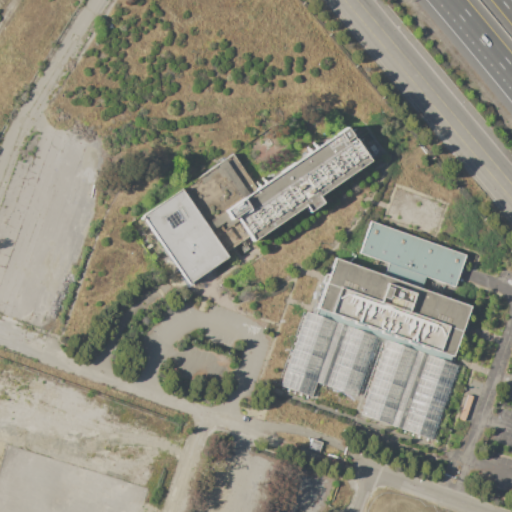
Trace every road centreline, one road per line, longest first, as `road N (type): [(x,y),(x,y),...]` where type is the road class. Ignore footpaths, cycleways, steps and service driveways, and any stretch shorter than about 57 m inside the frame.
road 1 (residential): [(369,471),(326,440),(240,423),(273,442),(369,471)]
road 2 (residential): [(0,336),(240,423)]
road 3 (tertiary): [(511,194),(348,0)]
road 4 (residential): [(102,0),(35,108),(0,189)]
road 5 (residential): [(369,471),(483,511)]
